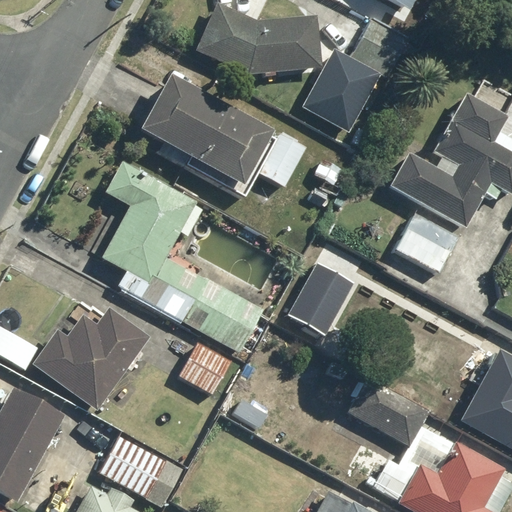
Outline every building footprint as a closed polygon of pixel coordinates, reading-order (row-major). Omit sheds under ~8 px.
[(375,0),(403,14),(410,0),(375,0)] [(209,7),(192,56),(241,76),(311,74),(309,22),(258,24),(209,7)] [(402,44),(367,25),(349,57),(385,76),(402,44)] [(375,79),(329,53),(296,111),(342,137),(375,79)] [(163,80),(130,134),(239,200),(254,176),(280,192),(303,153),(234,112),(229,120),(163,80)] [(497,121),(459,100),(432,151),(440,156),(432,172),(403,157),(384,191),(417,209),(391,258),(433,281),(477,199),(493,208),(499,197),(507,201),(511,192),(511,161),(483,146),(497,121)] [(122,278),(115,291),(227,352),(251,308),(164,260),(175,239),(182,243),(200,210),(116,164),(99,195),(124,209),(95,263),(122,278)] [(336,291),(303,277),(290,308),(322,322),(336,291)] [(91,414),(140,341),(97,313),(87,327),(75,319),(62,339),(50,331),(24,370),(91,414)] [(226,362),(195,343),(175,376),(206,395),(226,362)] [(511,364),(493,354),(454,427),(511,457),(511,364)] [(372,383),(352,415),(407,450),(427,418),(372,383)] [(60,422),(7,392),(0,404),(0,496),(14,504),(60,422)] [(177,473),(115,440),(96,476),(158,509),(177,473)] [(388,467),(372,494),(404,511),(478,511),(479,511),(500,474),(451,446),(433,478),(416,468),(410,480),(388,467)] [(280,509),(284,501),(304,511),(324,511),(336,489),(300,469),(297,473),(280,463),(261,498),(280,509)] [(102,499),(87,491),(75,511),(131,511),(127,509),(131,501),(108,489),(102,499)] [(363,511),(340,498),(331,511),(363,511)]
